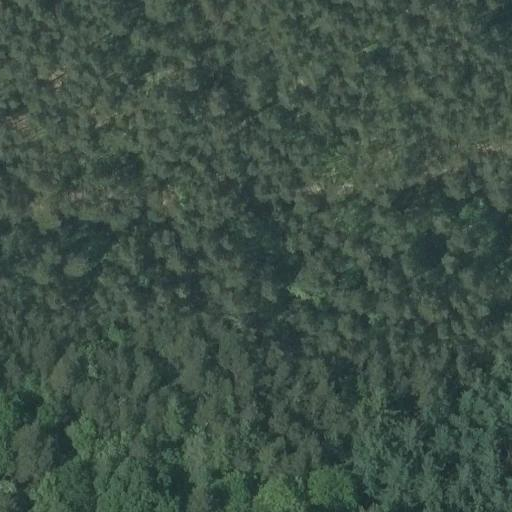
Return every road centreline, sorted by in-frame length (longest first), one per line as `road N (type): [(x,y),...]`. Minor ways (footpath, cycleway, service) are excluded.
road 1 (track): [(0,212),(409,182),(511,140)]
road 2 (track): [(511,457),(377,511)]
road 3 (track): [(0,418),(89,511)]
